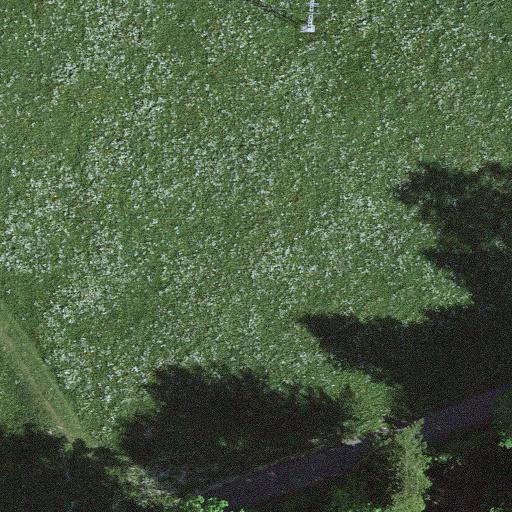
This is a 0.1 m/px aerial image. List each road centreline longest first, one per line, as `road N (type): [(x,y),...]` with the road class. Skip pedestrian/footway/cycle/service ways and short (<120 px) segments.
road 1 (track): [(511,390),(188,511)]
road 2 (track): [(86,511),(66,442),(0,329)]
